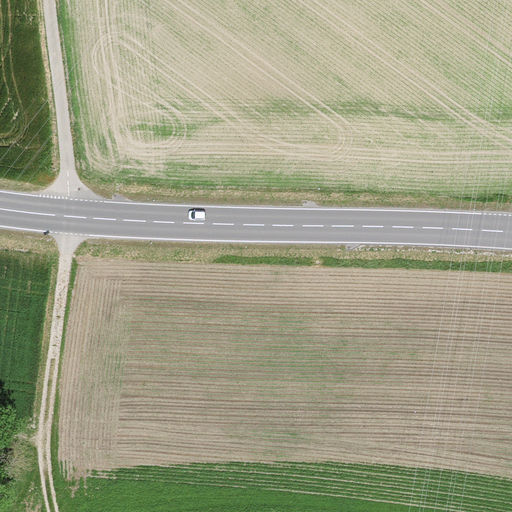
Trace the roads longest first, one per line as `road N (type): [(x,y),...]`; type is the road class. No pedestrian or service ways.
road 1 (secondary): [(511,233),(283,234),(74,221)]
road 2 (residential): [(74,221),(55,0)]
